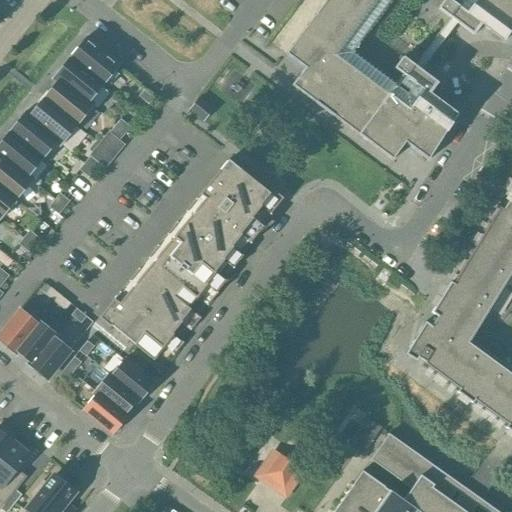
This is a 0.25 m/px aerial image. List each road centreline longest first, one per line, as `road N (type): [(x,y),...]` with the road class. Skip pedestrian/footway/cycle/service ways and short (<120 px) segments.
road 1 (residential): [(511,80),(401,241),(374,239),(330,205),(305,214),(130,470)]
road 2 (residential): [(79,0),(190,86),(226,41)]
road 3 (residential): [(0,368),(130,470)]
